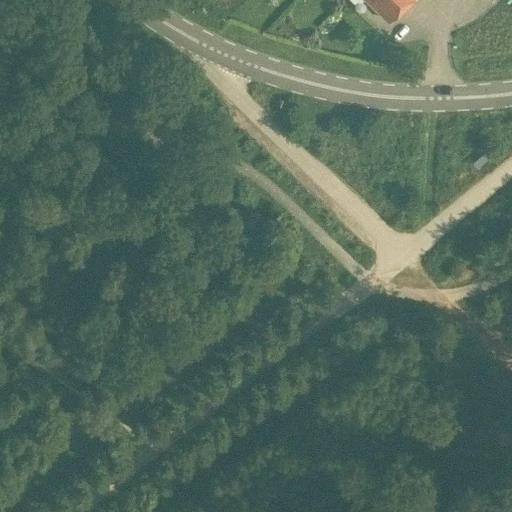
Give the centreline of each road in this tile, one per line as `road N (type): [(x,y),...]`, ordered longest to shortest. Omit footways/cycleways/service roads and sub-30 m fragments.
road 1 (secondary): [(220,53),(369,95),(511,92)]
road 2 (unclassified): [(399,257),(228,90),(220,53)]
road 3 (track): [(511,359),(450,294),(399,257)]
road 4 (unclassified): [(399,257),(511,166)]
